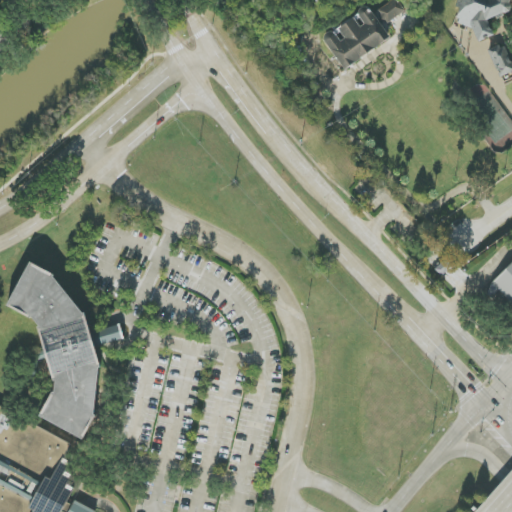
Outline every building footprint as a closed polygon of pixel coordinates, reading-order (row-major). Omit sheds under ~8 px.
[(393,0),(379,11),(389,23),(403,12),(393,0)] [(488,19),(511,10),(509,2),(509,0),(458,0),(457,5),(459,12),(455,23),(473,29),(478,42),(494,36),(488,19)] [(391,39),(369,7),(358,14),(364,24),(360,26),(354,18),(323,38),(344,70),(391,39)] [(0,50),(12,42),(0,26),(0,50)] [(511,72),(511,66),(501,44),(487,50),(500,78),(511,72)] [(40,417),(84,440),(97,416),(94,415),(99,368),(102,368),(96,347),(124,339),(120,325),(91,333),(85,313),(83,313),(54,277),(55,275),(31,262),(7,306),(31,318),(32,316),(40,326),(37,327),(54,381),(56,381),(55,393),(53,392),(40,417)] [(487,293),(492,282),(511,262),(511,302),(499,289),(491,297),(487,293)] [(0,511),(96,511),(75,501),(73,505),(68,503),(76,487),(68,483),(71,478),(64,475),(71,462),(64,458),(72,445),(0,404),(0,511)]
